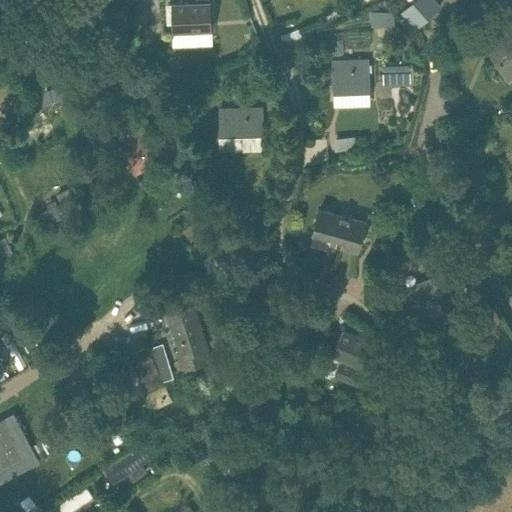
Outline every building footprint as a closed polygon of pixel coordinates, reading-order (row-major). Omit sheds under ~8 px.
[(174,0),(173,0),(174,30),(213,28),(212,0),(174,0)] [(407,11),(418,28),(426,22),(425,21),(432,16),(430,14),(438,9),(431,0),(425,0),(423,2),(422,1),(407,11)] [(371,20),(378,20),(378,33),(401,33),(401,24),(395,24),(395,11),(371,11),(371,20)] [(511,79),(511,23),(505,14),(477,33),(509,82),(511,79)] [(20,43),(40,65),(48,57),(29,35),(20,43)] [(369,57),(333,59),(334,93),(371,91),(369,57)] [(411,82),(410,62),(384,63),(385,83),(411,82)] [(26,95),(30,108),(74,94),(70,81),(26,95)] [(264,105),(224,106),(225,136),(264,134),(264,105)] [(162,160),(144,125),(120,138),(131,159),(117,167),(129,187),(142,180),(138,173),(162,160)] [(40,212),(42,217),(46,226),(88,206),(81,193),(40,212)] [(313,234),(314,234),(316,228),(334,233),(332,239),(359,246),(366,220),(320,208),(313,234)] [(46,226),(42,217),(33,222),(37,230),(46,226)] [(400,264),(414,258),(408,245),(394,252),(400,264)] [(452,292),(443,270),(407,285),(420,319),(431,314),(427,303),(452,292)] [(194,302),(169,310),(180,352),(178,352),(182,368),(204,361),(201,348),(206,347),(194,302)] [(364,346),(367,339),(343,328),(333,354),(343,358),(336,373),(361,384),(368,369),(362,366),(370,349),(364,346)] [(153,345),(160,376),(172,374),(165,342),(153,345)] [(148,394),(151,402),(162,397),(159,389),(163,387),(147,347),(136,351),(153,392),(148,394)] [(96,359),(86,365),(103,395),(113,389),(96,359)] [(5,420),(0,422),(0,473),(26,460),(5,420)] [(133,482),(146,473),(140,465),(157,453),(148,441),(105,470),(113,483),(127,474),(133,482)] [(32,446),(39,460),(48,456),(41,442),(32,446)] [(167,470),(160,460),(150,467),(157,477),(167,470)] [(59,503),(65,511),(67,511),(94,495),(87,485),(59,503)]
